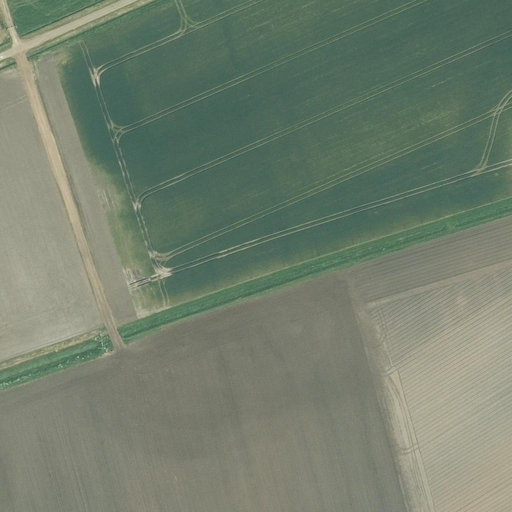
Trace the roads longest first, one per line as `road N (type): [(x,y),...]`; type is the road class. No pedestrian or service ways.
road 1 (track): [(18,49),(122,344)]
road 2 (unclassified): [(0,57),(130,0)]
